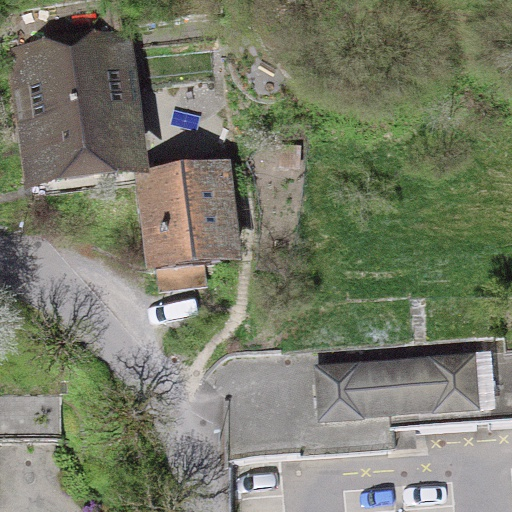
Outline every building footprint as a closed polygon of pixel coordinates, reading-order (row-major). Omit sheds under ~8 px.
[(113,0),(98,0),(19,9),(40,177),(127,166),(111,40),(119,39),(113,0)] [(214,0),(175,0),(177,18),(216,14),(214,0)] [(222,177),(143,186),(153,272),(232,263),(222,177)] [(511,352),(482,355),(487,429),(511,427),(511,352)] [(234,383),(225,395),(223,464),(390,453),(389,436),(475,430),(471,362),(244,378),(234,383)] [(0,445),(61,444),(60,379),(0,379),(0,445)]
